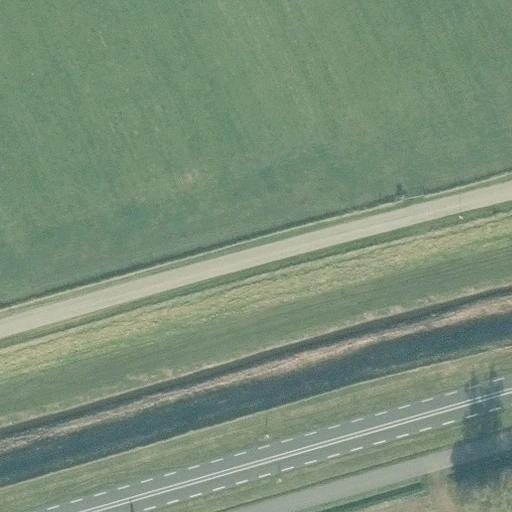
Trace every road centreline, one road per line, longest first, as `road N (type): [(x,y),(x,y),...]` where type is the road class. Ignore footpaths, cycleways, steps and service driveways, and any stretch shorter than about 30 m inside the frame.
road 1 (unclassified): [(0,330),(511,192)]
road 2 (primary): [(90,511),(511,390)]
road 3 (unclassified): [(265,511),(511,440)]
